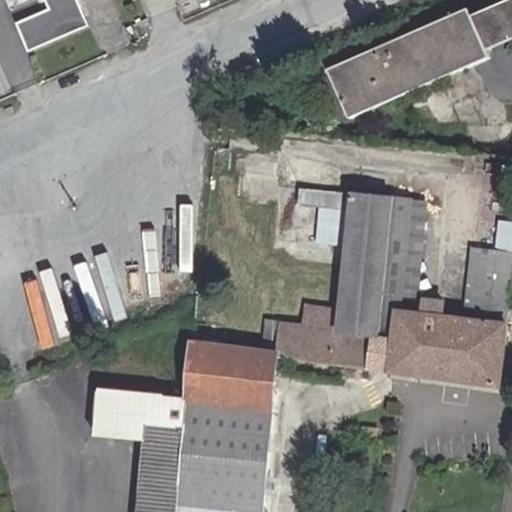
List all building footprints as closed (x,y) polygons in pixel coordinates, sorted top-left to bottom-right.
[(5,0),(7,5),(18,0),(43,0),(47,10),(16,22),(28,52),(87,27),(75,0),(5,0)] [(10,11),(36,0),(18,0),(7,5),(10,11)] [(511,0),(499,5),(511,33),(511,0)] [(511,33),(499,5),(471,18),(486,53),(511,41),(511,33)] [(471,18),(467,10),(410,36),(404,96),(489,58),(486,53),(471,18)] [(152,34),(146,20),(132,26),(138,40),(152,34)] [(349,120),(404,96),(410,36),(328,72),(349,120)] [(387,202),(350,198),(341,282),(336,329),(366,333),(374,334),(387,202)] [(396,336),(398,311),(412,312),(423,205),(387,202),(374,334),(396,336)] [(396,336),(392,369),(501,383),(509,303),(511,270),(511,223),(498,222),(495,249),(473,247),(467,319),(445,316),(446,303),(424,300),(423,314),(412,312),(398,311),(396,336)] [(268,320),(265,352),(234,349),(192,343),(187,401),(187,403),(237,408),(231,464),(268,467),(279,354),(362,365),(366,333),(336,329),(333,329),(335,310),(306,307),(305,325),(268,320)] [(366,333),(362,365),(392,369),(396,336),(374,334),(366,333)] [(185,416),(187,403),(187,401),(101,392),(53,388),(51,403),(100,407),(97,436),(147,441),(139,511),(176,511),(177,505),(185,416)] [(231,464),(237,408),(187,403),(185,416),(177,505),(239,511),(263,511),(268,467),(231,464)]
